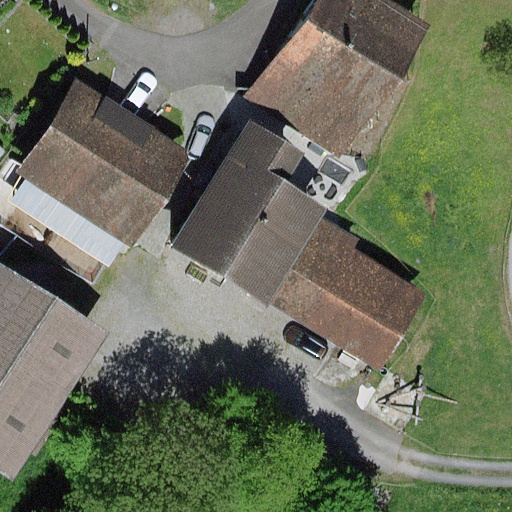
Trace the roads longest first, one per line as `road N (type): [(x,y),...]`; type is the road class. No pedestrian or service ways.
road 1 (track): [(511,471),(407,466),(362,446),(130,294)]
road 2 (track): [(279,0),(215,47),(164,54)]
